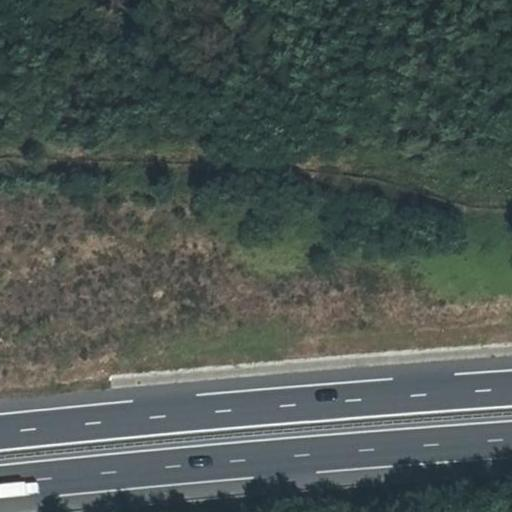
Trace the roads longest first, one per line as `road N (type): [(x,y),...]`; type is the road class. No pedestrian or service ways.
road 1 (motorway): [(511,386),(0,430)]
road 2 (motorway): [(0,484),(511,440)]
